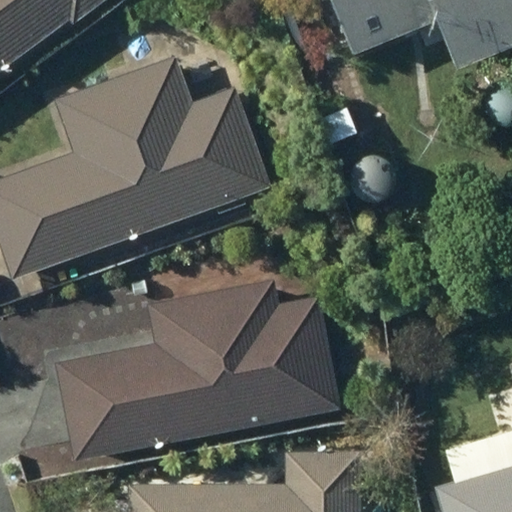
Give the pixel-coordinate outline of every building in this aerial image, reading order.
[(0,0),(0,61),(57,20),(60,25),(94,0),(0,0)] [(511,0),(326,0),(344,47),(431,14),(450,62),(511,38),(511,0)] [(0,274),(2,279),(262,186),(240,128),(235,130),(220,89),(186,102),(169,55),(46,100),(63,147),(0,170),(0,274)] [(144,340),(43,358),(61,456),(329,408),(309,296),(270,303),(268,294),(265,280),(228,286),(178,295),(137,303),(144,340)] [(511,511),(511,368),(502,372),(511,405),(511,421),(428,447),(439,484),(421,489),(427,511),(511,511)] [(362,511),(363,450),(291,451),(291,490),(131,490),(130,511),(362,511)]
